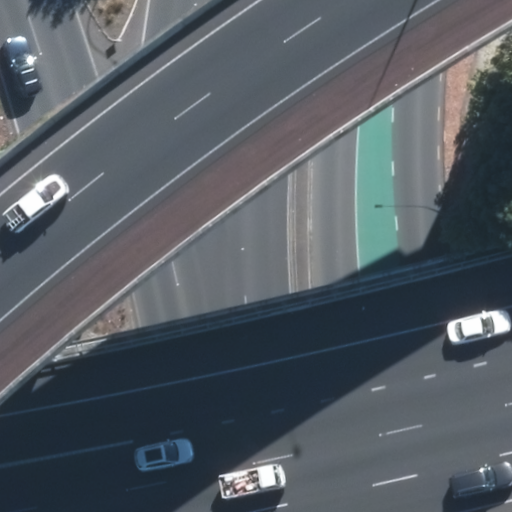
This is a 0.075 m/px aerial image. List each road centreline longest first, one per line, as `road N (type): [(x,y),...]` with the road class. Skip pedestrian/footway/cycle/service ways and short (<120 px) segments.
road 1 (motorway): [(0,328),(61,271),(268,112),(438,0)]
road 2 (primary): [(322,0),(309,90),(315,228),(335,386),(367,511)]
road 3 (motorway): [(172,376),(127,284),(28,0)]
road 4 (primary): [(172,376),(181,143),(197,0)]
road 5 (motorway): [(293,511),(511,458)]
road 6 (primary): [(204,511),(172,376)]
